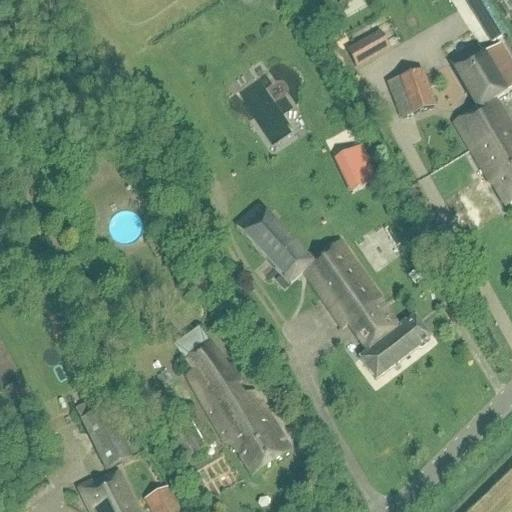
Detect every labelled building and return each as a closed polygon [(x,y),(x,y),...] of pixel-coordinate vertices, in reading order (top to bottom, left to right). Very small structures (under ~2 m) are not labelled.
[(492,26),(483,31),(492,45),(501,40),(492,26)] [(491,188),(504,210),(511,205),(511,133),(493,103),(504,97),(485,64),(477,50),(449,66),(476,112),(453,126),(490,189),(491,188)] [(392,85),(405,123),(436,112),(423,74),(392,85)] [(454,151),(434,162),(453,198),(473,187),(454,151)] [(288,289),(303,277),(342,333),(347,328),(367,356),(358,362),(375,384),(417,352),(420,352),(427,347),(427,344),(429,342),(413,320),(406,326),(405,325),(397,330),(339,245),(313,268),(256,209),(233,228),(288,289)] [(132,240),(128,216),(111,218),(115,242),(132,240)] [(350,237),(368,269),(393,255),(374,223),(350,237)] [(154,239),(143,247),(152,260),(163,252),(154,239)] [(174,349),(184,364),(193,376),(186,380),(225,446),(229,444),(252,480),(290,456),(257,400),(253,395),(241,400),(235,389),(241,385),(232,368),(225,372),(207,348),(196,332),(174,349)] [(172,425),(163,430),(181,464),(193,459),(193,461),(218,449),(196,412),(172,424),(172,425)] [(80,427),(104,476),(132,463),(108,414),(80,427)] [(201,466),(216,493),(237,481),(222,454),(201,466)] [(134,511),(117,477),(93,489),(91,485),(78,492),(87,511),(134,511)] [(176,511),(167,492),(144,503),(147,511),(176,511)]
